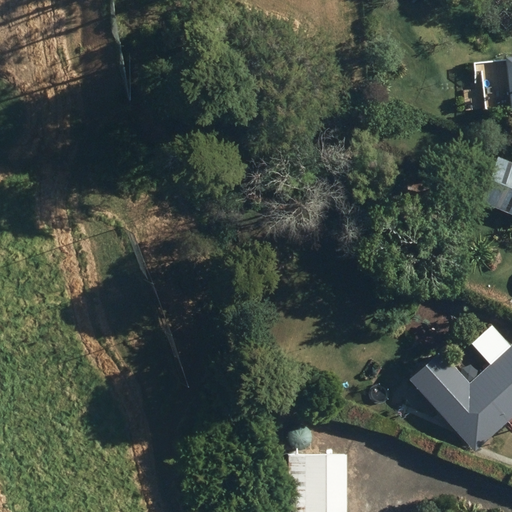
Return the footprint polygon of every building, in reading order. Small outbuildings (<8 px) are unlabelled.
[(511,54),(496,56),(500,107),(511,111),(511,120),(511,54)] [(511,164),(486,155),(469,200),(511,216),(511,164)] [(489,293),(504,298),(509,283),(494,279),(489,293)] [(429,409),(467,451),(511,409),(511,350),(503,341),(429,409)] [(338,511),(338,452),(280,452),(279,511),(338,511)]
